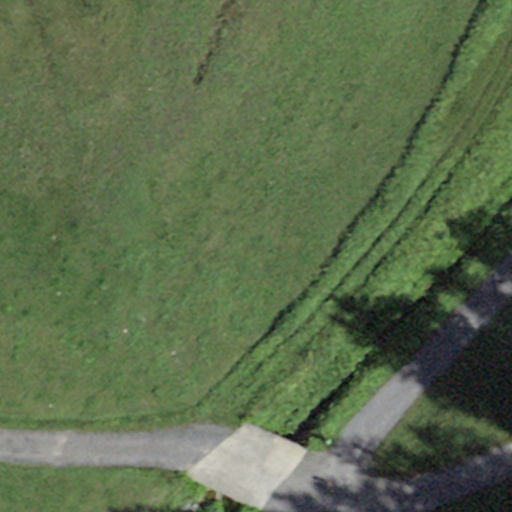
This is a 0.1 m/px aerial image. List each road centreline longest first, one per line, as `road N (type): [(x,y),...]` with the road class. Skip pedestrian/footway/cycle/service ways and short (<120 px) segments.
road 1 (track): [(511,282),(348,448),(328,501),(314,511)]
road 2 (track): [(328,501),(511,462)]
